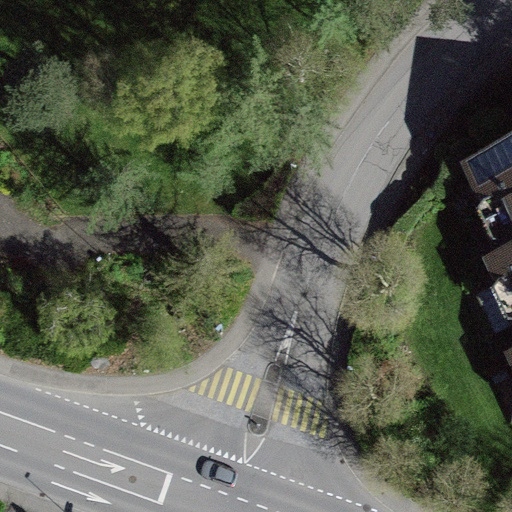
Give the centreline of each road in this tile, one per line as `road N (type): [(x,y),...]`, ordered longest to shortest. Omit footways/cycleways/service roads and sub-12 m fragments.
road 1 (residential): [(236,511),(267,401),(347,210),(448,49),(498,0)]
road 2 (secondary): [(224,511),(0,428)]
